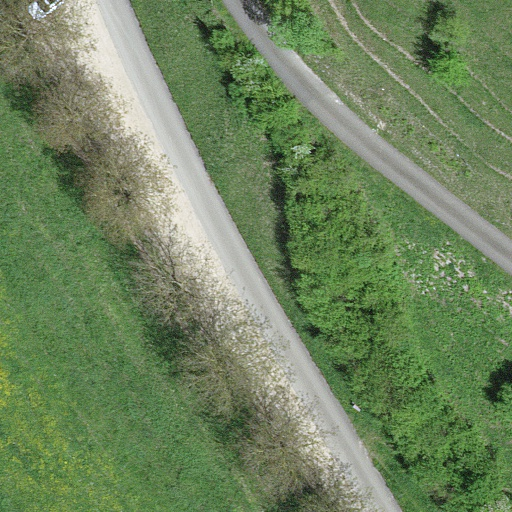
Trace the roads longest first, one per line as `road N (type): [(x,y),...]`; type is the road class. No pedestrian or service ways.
road 1 (residential): [(382,511),(222,239),(102,0)]
road 2 (unclassified): [(511,260),(327,108),(240,0)]
